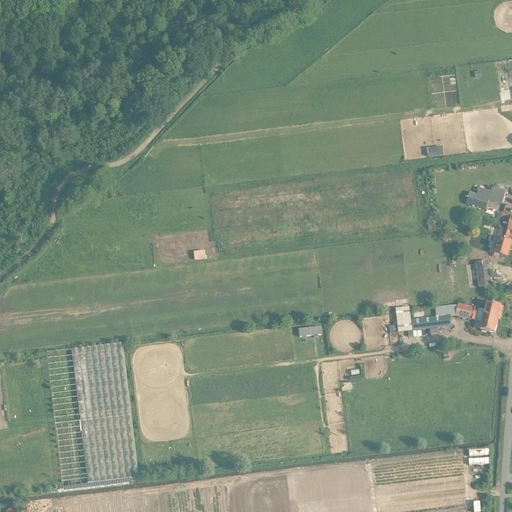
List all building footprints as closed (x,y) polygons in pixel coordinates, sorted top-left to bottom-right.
[(441,146),(428,147),(428,155),(442,155),(441,146)] [(502,204),(506,192),(492,188),(491,192),(478,188),(477,194),(470,192),(466,204),(485,210),(488,200),(502,204)] [(511,214),(503,212),(501,217),(502,218),(500,227),(508,230),(510,231),(511,231),(511,233),(511,214)] [(508,230),(500,227),(497,237),(499,238),(494,254),(507,258),(510,249),(511,250),(511,248),(511,243),(511,241),(508,240),(510,231),(508,230)] [(194,260),(205,259),(204,251),(193,252),(194,260)] [(462,265),(466,264),(468,288),(492,285),(488,251),(461,254),(462,265)] [(0,313),(6,314),(8,299),(2,298),(0,313)] [(435,308),(436,316),(450,315),(455,315),(455,316),(472,320),(473,314),(498,320),(501,306),(492,304),(492,302),(488,302),(488,303),(486,302),(485,310),(458,304),(458,305),(435,308)] [(410,320),(409,307),(396,309),(398,332),(451,326),(451,324),(450,318),(450,315),(455,316),(455,315),(450,315),(436,316),(436,317),(410,320)] [(472,320),(482,322),(480,330),(482,330),(481,331),(485,332),(485,331),(494,333),(498,320),(473,314),(472,320)] [(396,324),(389,326),(390,334),(398,332),(396,324)] [(122,343),(71,350),(87,484),(138,478),(122,343)] [(470,450),(470,464),(489,464),(489,449),(470,450)]
